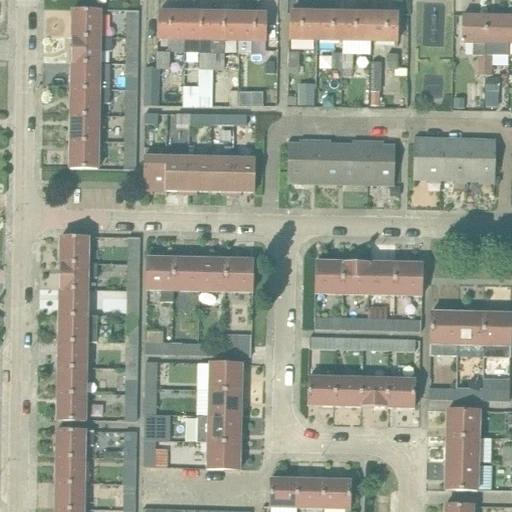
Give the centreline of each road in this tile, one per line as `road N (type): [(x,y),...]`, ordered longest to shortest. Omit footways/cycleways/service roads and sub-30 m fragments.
road 1 (residential): [(404,511),(406,464),(391,446),(290,444),(282,437),(282,224)]
road 2 (residential): [(271,223),(272,136),(285,121),(506,125)]
road 3 (residential): [(16,511),(21,217)]
road 4 (residential): [(271,223),(21,217)]
road 5 (residential): [(503,227),(282,224)]
road 6 (residential): [(21,217),(26,0)]
